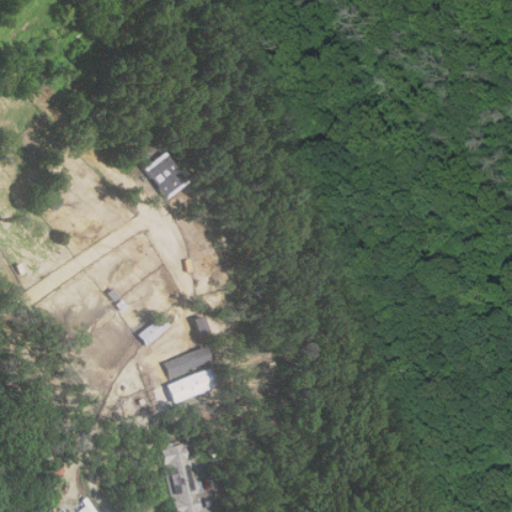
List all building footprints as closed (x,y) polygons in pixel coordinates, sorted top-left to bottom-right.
[(165,198),(186,181),(162,151),(141,168),(165,198)] [(135,333),(144,345),(168,327),(159,315),(135,333)] [(162,362),(167,377),(209,360),(203,345),(162,362)] [(170,401),(214,387),(208,368),(164,383),(170,401)] [(156,448),(169,511),(191,511),(194,511),(190,494),(194,493),(191,477),(187,477),(179,443),(156,448)] [(75,511),(95,511),(90,503),(75,511)]
